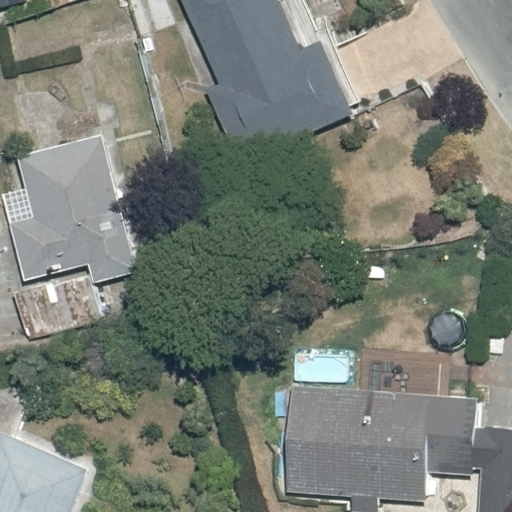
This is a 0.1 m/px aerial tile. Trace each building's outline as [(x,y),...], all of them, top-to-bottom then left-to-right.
[(309,44),(289,0),(195,0),(230,75),(217,81),(252,158),(368,105),(334,32),(309,44)] [(28,153),(30,162),(39,212),(18,216),(30,279),(99,266),(101,278),(119,275),(121,282),(148,277),(121,136),(28,153)] [(27,284),(0,289),(0,329),(3,345),(37,338),(27,284)] [(431,472),(476,475),(486,476),(483,511),(511,511),(511,424),(481,422),(483,395),(302,383),(295,491),(356,495),(354,511),(355,511),(385,511),(387,497),(429,500),(431,472)] [(79,511),(99,466),(10,429),(0,451),(0,511),(79,511)]
